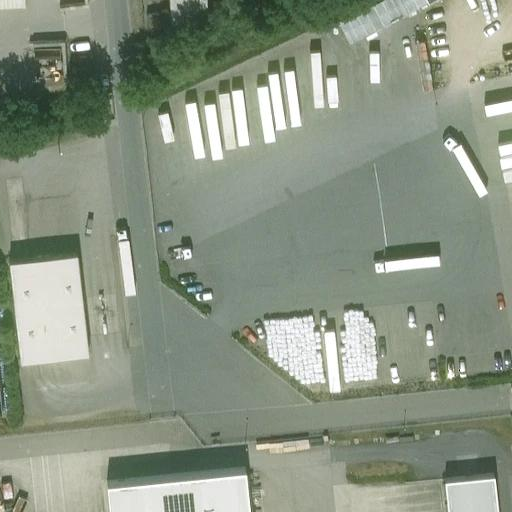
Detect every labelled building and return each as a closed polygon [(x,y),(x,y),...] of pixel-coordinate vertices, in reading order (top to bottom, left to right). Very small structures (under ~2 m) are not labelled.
[(173,0),(175,19),(211,17),(209,0),(173,0)] [(350,44),(429,3),(428,0),(381,0),(339,22),(350,44)] [(35,68),(68,70),(69,43),(36,42),(35,68)] [(77,252),(9,260),(21,360),(89,352),(77,252)] [(106,482),(109,511),(249,511),(244,468),(106,482)]
